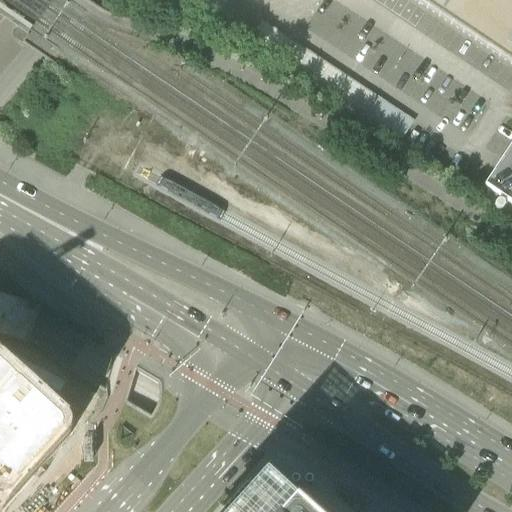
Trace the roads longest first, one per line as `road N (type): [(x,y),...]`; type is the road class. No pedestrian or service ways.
road 1 (secondary): [(300,331),(0,183)]
road 2 (secondary): [(0,210),(249,356)]
road 3 (secondary): [(511,456),(300,331)]
road 4 (secondary): [(290,382),(486,511)]
road 5 (secondary): [(249,356),(107,511)]
road 6 (secondary): [(172,511),(290,382)]
road 7 (unclassified): [(0,93),(81,0)]
